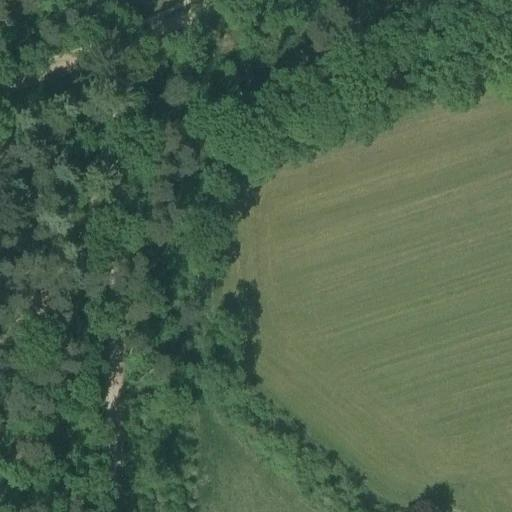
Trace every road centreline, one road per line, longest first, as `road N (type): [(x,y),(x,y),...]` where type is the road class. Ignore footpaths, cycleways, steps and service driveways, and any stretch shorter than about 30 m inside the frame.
road 1 (track): [(121,43),(113,511)]
road 2 (track): [(121,43),(0,89)]
